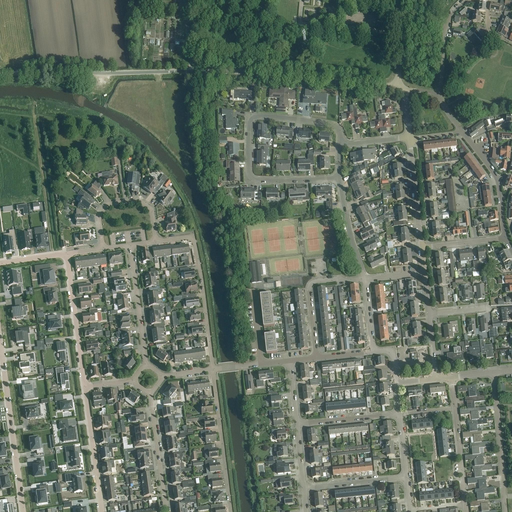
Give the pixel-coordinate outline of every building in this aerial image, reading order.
[(502,5),(491,3),(490,10),(500,13),(500,12),(503,13),(504,7),(502,6),(502,5)] [(502,19),(499,26),(505,28),(508,22),(511,23),(511,22),(511,20),(508,19),(504,17),(503,19),(502,19)] [(505,28),(499,26),(496,33),(496,34),(505,37),(507,39),(510,34),(507,32),(509,29),(508,29),(511,23),(511,24),(511,23),(508,22),(505,28)] [(474,34),(481,42),(485,38),(481,33),(482,32),(480,29),(476,32),(473,29),(467,35),(470,38),(474,34)] [(280,96),(280,107),(287,107),(287,97),(295,97),(295,92),(288,91),(288,86),(281,86),(281,91),(270,90),(270,98),(277,98),(277,96),(280,96)] [(304,97),(303,103),(310,104),(310,103),(311,103),(311,104),(316,105),(316,103),(320,104),(322,104),(326,104),(327,95),(315,94),(315,91),(305,90),(305,97),(304,97)] [(248,99),(248,102),(252,102),(252,92),(234,91),(234,100),(238,100),(239,100),(239,99),(241,99),(241,98),(248,99)] [(382,115),(384,114),(397,113),(397,109),(391,110),(390,101),(385,101),(386,111),(381,111),(382,115)] [(350,114),(341,115),(341,116),(342,120),(351,119),(352,125),(355,124),(354,113),(353,108),(353,106),(350,106),(350,114)] [(357,108),(353,108),(354,113),(355,124),(356,129),(359,129),(358,123),(368,122),(367,116),(358,117),(357,116),(357,113),(357,108)] [(226,129),(232,129),(237,129),(237,125),(238,125),(238,119),(232,119),(232,111),(222,110),(222,115),(226,115),(226,129)] [(382,115),(384,132),(387,132),(386,126),(396,125),(395,120),(386,121),(385,116),(384,116),(384,114),(382,115)] [(384,132),(382,115),(379,115),(379,117),(379,122),(370,123),(370,128),(380,127),(380,133),(384,132)] [(494,123),(496,128),(505,124),(504,123),(506,122),(511,122),(511,116),(506,116),(506,119),(503,120),(494,123)] [(471,133),(469,134),(472,138),(478,133),(477,131),(484,126),(485,125),(483,120),(481,122),(473,128),(470,131),(469,131),(471,133)] [(266,135),(267,126),(258,126),(258,139),(260,139),(261,139),(268,139),(268,135),(266,135)] [(278,128),(277,133),(277,136),(289,137),(290,128),(282,127),(282,128),(278,128)] [(296,132),(296,137),(296,140),(299,140),(300,138),(310,139),(311,131),(300,130),(300,132),(296,132)] [(511,139),(511,134),(502,134),(502,133),(498,133),(498,138),(498,142),(502,142),(502,139),(511,139)] [(319,136),(319,137),(319,142),(330,143),(330,134),(326,134),(326,135),(324,135),(324,134),(320,134),(320,136),(319,136)] [(230,156),(233,156),(238,155),(237,149),(239,149),(239,144),(230,145),(230,156)] [(379,156),(380,161),(383,161),(383,159),(389,155),(389,156),(393,154),(395,157),(400,154),(397,148),(391,151),(388,153),(383,155),(382,155),(379,156)] [(510,159),(511,149),(501,148),(500,156),(503,156),(503,159),(510,159)] [(268,149),(261,149),(261,152),(258,152),(258,165),(260,165),(260,166),(261,166),(261,165),(266,165),(266,156),(268,156),(268,149)] [(491,149),(490,159),(498,160),(498,156),(494,155),(494,149),(491,149)] [(363,153),(364,162),(374,160),(374,157),(376,156),(375,151),(376,151),(376,150),(363,152),(363,150),(362,150),(363,153)] [(364,162),(363,153),(349,155),(351,155),(351,160),(353,160),(354,164),(364,163),(364,162)] [(311,170),(310,166),(315,166),(314,158),(314,155),(309,155),(308,155),(308,161),(298,161),(298,171),(305,170),(310,170),(311,170)] [(468,164),(474,160),(470,155),(464,159),(468,164)] [(321,159),(321,170),(329,169),(329,164),(330,164),(330,158),(321,159)] [(478,166),(474,160),(468,164),(472,170),(478,166)] [(506,171),(507,166),(508,162),(503,161),(496,160),(496,163),(502,164),(501,170),(506,171)] [(227,168),(230,168),(230,172),(231,172),(231,181),(237,181),(238,181),(237,181),(240,181),(239,176),(239,172),(239,168),(237,168),(237,162),(227,162),(227,168)] [(290,171),(290,166),(290,162),(277,162),(277,171),(277,170),(284,170),(284,171),(290,171)] [(478,166),(472,170),(476,175),(481,171),(478,166)] [(485,176),(481,171),(476,175),(480,180),(485,176)] [(355,189),(363,186),(359,176),(361,176),(359,172),(353,175),(355,178),(349,180),(351,186),(353,185),(355,189)] [(140,176),(129,174),(126,174),(128,184),(127,185),(132,185),(132,190),(134,190),(135,186),(139,186),(140,176)] [(117,175),(112,176),(102,177),(103,183),(103,182),(104,186),(109,185),(109,184),(112,184),(113,185),(114,185),(113,185),(113,186),(118,185),(117,175)] [(159,190),(162,186),(163,185),(164,183),(161,180),(158,184),(155,181),(155,180),(155,179),(155,178),(153,177),(152,177),(151,177),(151,178),(150,177),(147,181),(148,182),(146,184),(143,188),(151,194),(156,187),(159,190)] [(91,194),(91,195),(94,197),(94,196),(96,197),(98,195),(98,196),(101,193),(100,192),(100,193),(98,191),(99,190),(98,189),(99,188),(101,186),(98,182),(97,180),(92,186),(88,191),(92,194),(91,195),(91,194)] [(363,186),(355,189),(356,193),(355,194),(357,200),(363,197),(364,200),(369,198),(368,195),(367,196),(363,186)] [(327,211),(328,211),(333,210),(331,188),(331,189),(322,189),(321,188),(316,189),(317,197),(325,197),(325,199),(329,199),(329,202),(326,203),(327,211)] [(241,189),(241,194),(241,198),(254,199),(254,201),(258,201),(258,197),(258,192),(254,192),(254,189),(241,189)] [(310,200),(309,197),(309,192),(305,192),(305,189),(297,190),(296,190),(297,191),(295,191),(295,190),(294,190),(289,191),(289,193),(289,194),(289,199),(303,198),(303,201),(310,200)] [(167,206),(169,202),(174,196),(167,191),(166,192),(162,190),(161,191),(158,195),(161,198),(160,200),(161,202),(161,203),(163,205),(165,204),(167,206)] [(267,190),(267,195),(267,199),(278,199),(278,190),(267,190)] [(92,198),(88,195),(85,193),(82,196),(84,198),(81,202),(79,202),(77,207),(83,209),(84,207),(88,209),(92,204),(89,201),(92,198)] [(360,217),(372,212),(367,200),(361,203),(363,208),(357,211),(360,217)] [(27,204),(16,206),(17,211),(23,210),(24,216),(28,215),(27,204)] [(76,225),(82,225),(87,225),(87,220),(86,220),(86,216),(84,216),(84,215),(83,215),(82,215),(82,211),(76,209),(76,216),(75,216),(75,221),(76,221),(76,225)] [(372,212),(360,217),(363,224),(365,223),(367,227),(365,228),(366,228),(371,225),(372,225),(372,226),(377,223),(372,212)] [(498,212),(493,213),(489,214),(490,218),(483,218),(483,222),(494,221),(499,220),(498,212)] [(407,214),(399,215),(400,222),(393,222),(394,227),(403,225),(403,224),(403,221),(407,221),(407,214)] [(175,231),(175,230),(176,230),(175,222),(174,217),(167,218),(168,223),(165,223),(167,231),(172,231),(173,232),(175,231)] [(492,224),(491,224),(491,223),(484,224),(485,230),(488,229),(489,233),(499,231),(497,223),(492,224)] [(460,234),(459,224),(456,225),(456,227),(453,228),(453,225),(449,225),(450,232),(453,231),(454,235),(460,234)] [(363,240),(368,238),(375,235),(370,226),(362,230),(363,230),(365,229),(366,231),(360,234),(363,240)] [(10,238),(4,238),(5,243),(4,244),(6,253),(11,252),(14,252),(13,248),(16,248),(16,249),(17,249),(14,230),(9,231),(10,238)] [(28,234),(19,235),(22,250),(30,249),(29,240),(33,240),(32,230),(27,231),(28,234)] [(36,232),(35,232),(35,236),(35,237),(37,248),(46,247),(45,242),(46,242),(45,242),(45,240),(46,239),(45,239),(44,236),(44,235),(44,231),(36,232)] [(75,239),(75,241),(76,246),(83,245),(82,241),(89,240),(88,233),(79,234),(80,238),(75,239)] [(373,239),(368,241),(369,244),(364,247),(366,252),(377,247),(380,246),(376,238),(373,239)] [(404,258),(411,257),(411,250),(406,251),(405,247),(397,248),(398,252),(403,252),(404,258)] [(153,262),(152,255),(152,252),(148,253),(148,249),(141,250),(142,258),(142,259),(143,261),(143,262),(146,262),(146,263),(153,262)] [(504,264),(507,262),(511,260),(508,250),(499,254),(504,264)] [(109,258),(109,260),(109,262),(110,265),(122,263),(121,254),(114,255),(114,254),(108,255),(109,258)] [(383,256),(373,260),(372,257),(368,259),(372,268),(377,266),(376,265),(385,261),(383,256)] [(260,262),(250,263),(252,283),(262,282),(260,262)] [(50,271),(50,265),(35,267),(36,273),(43,272),(45,285),(55,284),(54,279),(55,279),(54,276),(54,275),(53,271),(50,271)] [(185,279),(190,278),(195,277),(194,270),(187,271),(187,268),(180,269),(180,273),(184,273),(185,279)] [(17,285),(18,285),(16,271),(7,272),(9,286),(12,286),(13,288),(12,288),(13,296),(22,295),(21,287),(17,288),(17,285)] [(145,282),(156,281),(155,277),(158,277),(157,271),(151,272),(151,275),(145,276),(145,282)] [(114,286),(125,285),(124,285),(123,279),(117,280),(117,277),(112,278),(109,278),(110,281),(110,283),(114,283),(114,286)] [(406,290),(416,289),(416,287),(416,283),(413,283),(412,279),(413,279),(405,279),(405,280),(406,284),(405,284),(406,284),(408,284),(409,288),(405,288),(406,290)] [(156,281),(145,282),(146,288),(153,287),(153,290),(160,289),(159,284),(156,284),(156,281)] [(90,284),(83,285),(78,286),(79,294),(84,293),(91,292),(91,290),(92,290),(92,289),(93,288),(92,287),(91,287),(90,286),(90,284)] [(186,293),(192,293),(197,292),(196,284),(185,285),(186,293)] [(125,285),(114,286),(114,287),(115,287),(116,290),(112,290),(112,293),(113,296),(112,296),(113,296),(120,295),(119,292),(126,291),(125,285)] [(485,297),(485,296),(484,296),(483,286),(477,286),(477,287),(474,287),(474,292),(477,292),(478,299),(485,299),(484,297),(485,297)] [(461,288),(462,292),(459,292),(460,299),(462,298),(462,299),(463,301),(469,300),(469,293),(472,293),(471,287),(468,288),(468,287),(461,288)] [(160,289),(153,290),(154,294),(147,295),(148,301),(158,299),(158,296),(160,295),(162,294),(161,293),(162,293),(162,289),(160,290),(160,289)] [(58,302),(56,293),(50,294),(50,291),(44,292),(44,295),(48,294),(49,304),(50,304),(57,303),(58,303),(58,302)] [(120,298),(120,295),(113,296),(113,299),(117,299),(118,305),(127,303),(127,297),(120,298)] [(186,308),(194,307),(199,306),(199,305),(200,305),(198,300),(198,298),(191,299),(190,295),(185,296),(182,296),(183,302),(186,302),(186,308)] [(16,308),(12,309),(13,319),(16,318),(16,319),(23,319),(23,316),(26,316),(26,312),(28,312),(27,307),(20,308),(20,306),(22,306),(21,299),(14,300),(15,307),(16,306),(16,308)] [(90,299),(85,300),(80,300),(81,309),(91,308),(90,299)] [(158,299),(148,301),(149,307),(155,306),(156,309),(162,308),(164,308),(164,304),(163,305),(163,303),(161,302),(159,303),(158,299)] [(353,318),(362,317),(361,311),(356,311),(355,308),(357,308),(357,307),(350,308),(351,319),(353,318)] [(162,308),(156,309),(155,309),(155,312),(150,313),(150,319),(160,318),(160,315),(163,314),(162,308)] [(511,308),(501,309),(503,323),(507,322),(511,321),(511,308)] [(94,314),(96,314),(98,314),(97,309),(89,310),(90,314),(82,315),(83,323),(95,322),(94,314)] [(190,321),(196,320),(201,320),(200,313),(197,313),(197,309),(190,310),(191,314),(189,315),(190,321)] [(117,314),(118,320),(121,319),(121,323),(120,323),(129,322),(130,322),(129,316),(123,316),(123,313),(117,314)] [(54,316),(48,317),(48,321),(50,321),(51,330),(52,330),(52,331),(56,330),(56,329),(61,329),(61,328),(62,328),(61,323),(60,324),(60,321),(55,322),(54,316)] [(161,320),(160,318),(150,319),(151,325),(157,324),(157,327),(164,327),(165,327),(164,320),(161,320)] [(487,319),(480,319),(481,324),(482,332),(488,332),(490,332),(490,339),(494,338),(493,330),(493,328),(493,326),(488,326),(487,319)] [(478,330),(475,330),(474,320),(468,321),(470,336),(476,335),(479,335),(478,330)] [(273,330),(273,326),(274,326),(274,321),(263,323),(264,327),(268,327),(268,330),(273,330)] [(129,322),(120,323),(121,329),(118,329),(118,333),(124,332),(124,329),(130,328),(129,322)] [(452,326),(457,325),(457,322),(450,322),(450,326),(444,326),(444,333),(445,333),(446,338),(449,338),(449,339),(453,338),(452,326)] [(90,325),(90,329),(84,330),(85,337),(90,336),(95,336),(94,332),(98,332),(98,331),(101,331),(100,324),(90,325)] [(201,326),(196,327),(188,328),(188,331),(192,330),(192,335),(202,333),(201,326)] [(164,327),(157,327),(157,328),(158,327),(158,329),(152,330),(153,337),(164,336),(163,333),(165,332),(164,327)] [(15,332),(16,343),(24,342),(25,347),(25,345),(29,345),(27,334),(27,332),(18,333),(15,333),(15,332)] [(124,332),(118,333),(116,333),(117,337),(119,339),(122,338),(122,341),(133,340),(132,337),(131,334),(126,335),(125,332),(124,332)] [(165,342),(164,336),(153,337),(154,343),(160,343),(160,345),(166,345),(166,341),(165,342)] [(133,340),(122,341),(122,345),(120,345),(118,347),(119,351),(120,351),(123,351),(128,350),(127,347),(133,346),(133,343),(133,340)] [(484,345),(483,342),(484,341),(481,341),(481,345),(482,355),(482,353),(486,352),(486,358),(493,358),(492,345),(484,346),(484,345)] [(97,342),(91,342),(86,343),(87,351),(93,351),(94,354),(100,353),(100,349),(98,350),(97,342)] [(59,344),(56,345),(57,353),(59,352),(60,359),(59,359),(59,361),(65,361),(64,352),(63,344),(61,344),(61,343),(58,343),(59,344)] [(472,343),(472,348),(469,348),(470,355),(470,360),(472,360),(473,360),(473,361),(478,360),(477,359),(478,359),(477,352),(480,351),(479,343),(472,343)] [(460,348),(459,348),(454,349),(454,354),(452,354),(447,354),(447,357),(448,357),(448,359),(447,359),(448,360),(448,362),(456,361),(456,362),(462,361),(462,357),(463,357),(462,352),(461,353),(460,348)] [(168,356),(164,353),(160,350),(155,356),(163,362),(166,358),(168,360),(170,359),(170,361),(174,361),(173,353),(169,353),(170,356),(168,356)] [(22,364),(19,364),(20,370),(22,370),(22,372),(23,372),(23,374),(24,373),(24,374),(29,373),(30,373),(30,370),(29,360),(34,359),(34,354),(21,355),(22,361),(21,361),(22,364)] [(133,357),(131,357),(130,359),(129,358),(123,366),(129,371),(135,363),(132,361),(133,360),(133,357)] [(375,366),(378,366),(385,365),(384,358),(378,359),(375,359),(375,366)] [(103,365),(104,371),(104,376),(112,375),(111,370),(116,370),(115,361),(109,362),(110,364),(103,365)] [(97,368),(94,368),(89,369),(91,378),(99,377),(98,372),(97,368)] [(380,380),(382,380),(387,380),(386,372),(379,373),(379,370),(364,371),(365,375),(378,373),(378,377),(379,376),(380,380)] [(56,373),(57,384),(61,383),(61,387),(65,386),(66,390),(70,389),(68,375),(60,376),(60,372),(56,373)] [(266,373),(267,380),(271,380),(271,383),(280,382),(280,379),(274,379),(273,372),(266,373)] [(267,380),(266,373),(259,373),(260,381),(257,381),(257,387),(261,387),(260,384),(263,384),(263,381),(267,380)] [(25,387),(23,388),(23,392),(24,396),(24,400),(34,398),(33,390),(36,389),(35,381),(25,382),(25,387)] [(170,385),(163,395),(166,397),(164,399),(165,401),(163,401),(163,405),(172,404),(171,399),(170,398),(174,393),(176,390),(170,385)] [(381,394),(383,394),(388,393),(387,385),(377,386),(378,390),(381,390),(381,394)] [(469,397),(480,396),(480,393),(476,393),(476,389),(477,389),(477,385),(457,387),(458,393),(469,391),(469,397)] [(438,394),(437,386),(430,387),(430,388),(427,389),(428,394),(428,397),(431,396),(431,394),(438,394)] [(437,386),(438,394),(441,393),(442,396),(445,395),(445,393),(444,386),(437,386)] [(417,407),(415,389),(412,390),(412,389),(408,390),(409,394),(409,397),(412,397),(413,401),(414,408),(417,407)] [(114,403),(117,403),(116,396),(115,396),(114,391),(107,392),(107,397),(108,401),(114,400),(114,403)] [(125,393),(121,393),(122,398),(122,400),(125,400),(125,402),(132,407),(134,404),(137,401),(140,397),(132,392),(130,395),(127,393),(125,393)] [(92,394),(94,408),(99,407),(98,404),(101,404),(101,407),(106,406),(105,399),(101,399),(100,393),(92,394)] [(277,393),(271,394),(272,408),(280,408),(279,403),(282,403),(281,396),(279,397),(279,393),(277,393)] [(63,401),(62,394),(54,396),(55,402),(61,402),(61,404),(60,404),(61,411),(64,411),(64,412),(69,411),(68,411),(68,410),(72,410),(71,402),(62,404),(62,402),(63,401)] [(484,396),(480,396),(469,397),(465,398),(465,402),(467,401),(467,409),(475,409),(475,408),(474,402),(485,401),(484,396)] [(385,406),(390,406),(389,399),(381,400),(381,397),(377,398),(378,403),(382,403),(382,407),(385,406)] [(208,402),(203,403),(201,403),(202,407),(201,407),(202,414),(213,412),(212,405),(208,406),(208,402)] [(305,408),(306,414),(314,414),(313,410),(317,410),(317,408),(317,406),(324,405),(324,403),(314,404),(314,406),(313,407),(305,408)] [(40,412),(40,406),(33,407),(33,409),(25,410),(26,413),(26,416),(27,420),(39,418),(38,417),(41,417),(40,412)] [(163,417),(168,417),(171,416),(170,412),(174,412),(173,408),(162,409),(163,417)] [(467,409),(460,410),(460,416),(471,414),(472,420),(479,420),(478,412),(480,412),(479,408),(475,408),(475,409),(467,409)] [(282,410),(270,411),(270,416),(273,415),(274,426),(277,426),(282,425),(281,420),(284,420),(283,414),(282,414),(282,410)] [(138,411),(133,412),(132,412),(133,415),(130,415),(131,422),(143,421),(142,413),(139,414),(138,411)] [(110,415),(108,415),(103,416),(104,419),(98,420),(98,422),(96,423),(97,429),(102,428),(108,427),(108,422),(111,422),(110,415)] [(207,416),(202,417),(198,418),(199,421),(200,421),(201,422),(201,423),(202,424),(203,424),(204,424),(205,428),(214,427),(213,419),(208,420),(207,416)] [(165,429),(175,428),(174,424),(178,424),(178,418),(171,419),(171,422),(164,423),(165,429)] [(67,419),(59,421),(60,430),(66,429),(67,437),(63,438),(63,442),(76,441),(75,428),(68,429),(68,427),(67,419)] [(479,420),(472,420),(467,421),(468,425),(469,424),(470,432),(482,431),(482,429),(477,429),(477,425),(487,424),(487,419),(479,420)] [(135,436),(145,435),(144,428),(140,428),(140,425),(132,426),(133,433),(135,433),(135,436)] [(392,431),(391,429),(380,430),(381,433),(384,433),(385,436),(382,436),(382,438),(383,440),(390,439),(390,436),(393,435),(392,431)] [(99,444),(104,444),(108,443),(107,439),(108,438),(109,438),(110,437),(110,436),(110,435),(109,430),(101,431),(102,435),(98,435),(99,444)] [(210,443),(212,442),(216,442),(215,433),(208,434),(208,430),(203,431),(200,431),(201,439),(205,438),(206,443),(207,443),(209,443),(210,443)] [(275,440),(278,440),(282,440),(286,439),(285,432),(278,433),(278,430),(272,430),(273,436),(275,436),(275,440)] [(482,431),(470,432),(462,433),(463,438),(474,437),(474,443),(482,443),(481,435),(482,435),(482,431)] [(145,435),(135,436),(136,440),(134,440),(135,447),(142,446),(142,443),(146,442),(145,435)] [(38,437),(29,439),(30,444),(30,447),(31,451),(36,451),(37,454),(43,453),(42,449),(39,449),(38,437)] [(390,439),(383,440),(383,442),(383,444),(386,443),(386,447),(382,447),(383,450),(394,449),(393,447),(394,446),(393,442),(391,443),(390,439)] [(474,443),(470,444),(470,448),(472,447),(472,455),(480,454),(479,448),(490,447),(489,442),(482,443),(474,443)] [(279,447),(280,453),(277,454),(277,457),(273,457),(273,460),(277,460),(277,458),(288,457),(287,449),(286,443),(281,443),(274,444),(275,447),(279,447)] [(209,458),(213,457),(218,457),(217,450),(213,450),(213,449),(212,449),(211,449),(211,445),(204,446),(204,452),(208,451),(209,458)] [(69,447),(65,448),(66,456),(70,455),(72,467),(80,466),(79,461),(78,459),(79,459),(78,454),(75,454),(75,452),(69,453),(69,447)] [(101,459),(106,459),(110,458),(108,449),(100,450),(101,459)] [(138,460),(149,459),(148,451),(137,452),(138,460)] [(177,456),(169,457),(169,463),(179,461),(182,461),(181,458),(183,458),(182,452),(180,453),(177,453),(177,456)] [(480,454),(472,455),(465,456),(465,461),(476,460),(477,466),(484,466),(483,458),(485,458),(484,454),(480,454)] [(149,459),(138,460),(139,460),(140,469),(149,468),(148,459),(149,459)] [(37,464),(33,464),(34,476),(42,475),(41,467),(44,466),(43,460),(37,461),(37,464)] [(111,469),(115,468),(113,460),(104,462),(104,466),(102,466),(103,474),(112,473),(111,469)] [(210,473),(215,472),(220,471),(219,464),(212,465),(212,460),(205,461),(206,468),(209,468),(210,473)] [(179,461),(169,463),(170,468),(177,467),(177,470),(180,470),(184,469),(184,464),(180,464),(179,461)] [(395,462),(384,464),(385,467),(385,470),(389,470),(396,469),(395,462)] [(286,464),(285,464),(285,465),(277,466),(278,474),(290,473),(289,465),(286,465),(286,464)] [(484,466),(477,466),(472,467),(473,470),(474,470),(475,478),(482,477),(482,471),(492,470),(492,465),(484,466)] [(331,466),(324,467),(315,468),(316,471),(312,471),(312,472),(313,472),(313,474),(312,474),(313,478),(323,477),(323,473),(325,473),(325,470),(331,469),(331,466)] [(2,470),(0,470),(0,478),(2,489),(10,488),(10,487),(10,483),(9,483),(8,476),(2,477),(2,474),(3,474),(2,470)] [(77,473),(65,475),(66,483),(73,482),(74,493),(82,492),(80,478),(78,478),(77,473)] [(212,483),(212,488),(222,487),(221,479),(216,479),(215,479),(214,475),(212,475),(209,476),(207,476),(208,483),(212,483)] [(275,478),(272,479),(273,482),(277,482),(277,489),(281,488),(286,488),(291,487),(291,480),(286,481),(282,481),(282,477),(275,478)] [(482,477),(475,478),(467,479),(468,484),(479,483),(479,489),(487,488),(486,481),(487,481),(487,477),(482,477)] [(37,497),(36,497),(36,498),(37,497),(37,499),(37,500),(38,500),(38,505),(47,504),(46,494),(49,494),(48,485),(39,487),(40,492),(36,492),(37,497)] [(494,488),(487,488),(479,489),(475,490),(475,493),(477,493),(477,501),(485,500),(484,494),(495,493),(494,488)] [(217,491),(210,492),(211,498),(214,498),(214,503),(224,502),(223,492),(217,493),(217,491)] [(182,494),(174,495),(175,500),(179,500),(183,499),(183,498),(184,498),(185,501),(190,501),(190,497),(186,498),(186,493),(182,494)] [(281,495),(279,495),(280,502),(285,501),(285,505),(293,504),(292,497),(286,498),(286,494),(285,495),(281,495)] [(7,499),(0,500),(0,511),(13,511),(13,505),(6,506),(2,506),(1,501),(7,500),(7,499)] [(190,501),(185,501),(185,504),(185,505),(187,504),(191,504),(194,503),(194,508),(197,508),(197,507),(197,503),(196,500),(190,501)] [(485,500),(477,501),(470,502),(470,507),(481,506),(481,511),(484,511),(489,511),(488,504),(490,503),(489,500),(485,500)]
